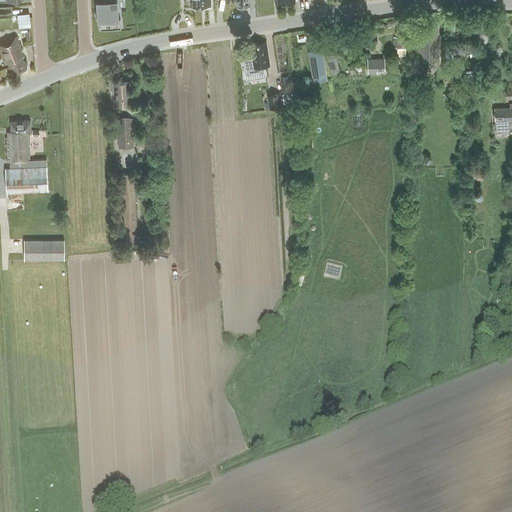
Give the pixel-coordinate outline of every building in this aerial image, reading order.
[(104,0),(105,1),(95,1),(96,22),(100,22),(100,29),(120,28),(120,18),(118,18),(117,0),(104,0)] [(18,22),(30,22),(30,13),(18,13),(18,22)] [(479,17),(479,26),(492,27),(492,17),(479,17)] [(406,56),(406,47),(411,47),(410,22),(397,23),(397,37),(394,37),(394,48),(397,48),(397,56),(406,56)] [(415,46),(416,61),(415,61),(415,85),(424,85),(423,61),(439,61),(438,24),(422,25),(422,32),(419,32),(420,46),(415,46)] [(12,74),(27,68),(23,57),(24,57),(22,51),(23,50),(17,37),(0,44),(0,51),(6,65),(8,64),(12,74)] [(477,41),(467,42),(468,54),(477,53),(477,41)] [(251,68),(270,65),(266,42),(252,44),(253,57),(250,57),(251,68)] [(453,45),(445,46),(445,59),(453,59),(453,45)] [(322,49),(308,51),(313,83),(327,80),(322,49)] [(336,54),(326,56),(330,73),(340,71),(336,54)] [(385,70),(385,57),(367,58),(368,73),(377,73),(377,70),(385,70)] [(117,105),(130,104),(128,81),(115,82),(117,105)] [(267,96),(269,109),(282,108),(280,94),(267,96)] [(508,130),(508,125),(511,124),(511,104),(510,105),(510,108),(495,109),(495,123),(496,131),(508,130)] [(119,148),(134,147),(132,118),(118,119),(119,148)] [(7,138),(8,162),(10,162),(10,168),(5,168),(7,194),(48,192),(46,159),(30,160),(28,135),(31,135),(30,121),(11,122),(11,138),(7,138)] [(159,135),(137,136),(137,146),(159,145),(159,135)] [(422,158),(427,164),(431,160),(426,155),(422,158)] [(471,170),(471,180),(483,180),(483,170),(471,170)] [(122,246),(137,245),(133,173),(118,174),(122,246)] [(24,260),(64,260),(64,240),(24,240),(24,260)]
